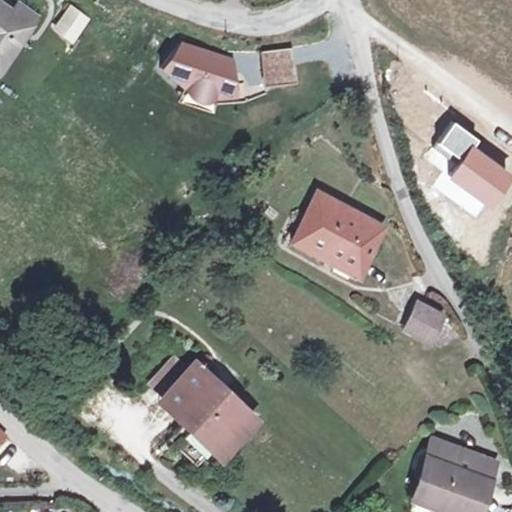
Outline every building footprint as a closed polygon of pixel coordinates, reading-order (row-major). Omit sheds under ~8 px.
[(0,72),(2,74),(41,13),(24,1),(15,11),(0,1),(0,72)] [(71,5),(52,31),(74,46),(92,20),(71,5)] [(186,44),(167,69),(191,88),(221,98),(240,97),(239,71),(233,70),(236,61),(186,44)] [(298,49),(267,52),(269,70),(271,69),(300,66),(298,49)] [(300,66),(271,69),(272,87),(302,84),(301,66),(300,66)] [(321,197),(295,240),(359,278),(382,239),(352,221),(355,216),(321,197)] [(408,331),(433,346),(447,322),(422,307),(408,331)] [(154,388),(169,402),(193,377),(178,363),(154,388)] [(169,402),(167,404),(221,455),(252,421),(198,371),(193,377),(169,402)] [(441,442),(434,459),(446,465),(453,447),(441,442)] [(480,511),(492,484),(472,476),(479,459),(453,447),(446,465),(434,459),(412,511),(433,511),(436,507),(447,511),(480,511)] [(499,468),(479,459),(472,476),(492,484),(499,468)]
